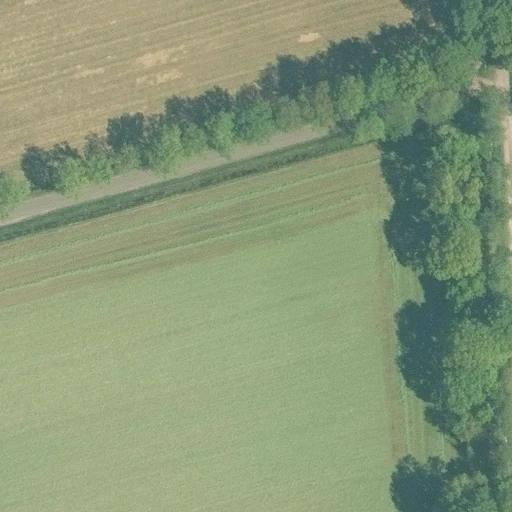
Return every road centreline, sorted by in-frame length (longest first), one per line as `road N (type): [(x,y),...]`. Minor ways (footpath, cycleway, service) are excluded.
road 1 (unclassified): [(0,217),(420,100),(471,67),(487,45),(497,0)]
road 2 (track): [(498,14),(511,217)]
